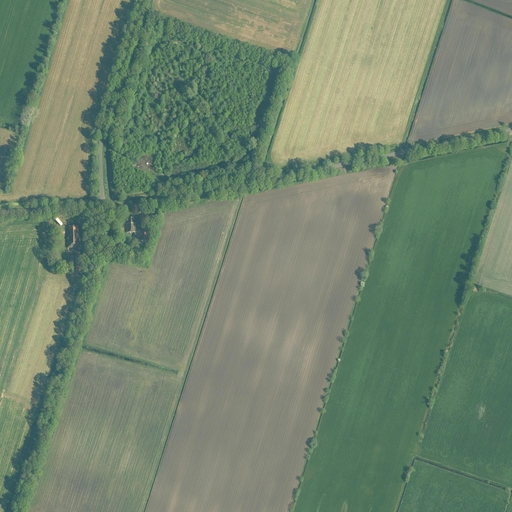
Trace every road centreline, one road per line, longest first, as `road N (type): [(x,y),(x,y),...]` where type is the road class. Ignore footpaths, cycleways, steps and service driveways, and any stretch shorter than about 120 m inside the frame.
road 1 (unclassified): [(101,207),(188,197),(511,129)]
road 2 (unclassified): [(101,207),(100,135),(144,0)]
